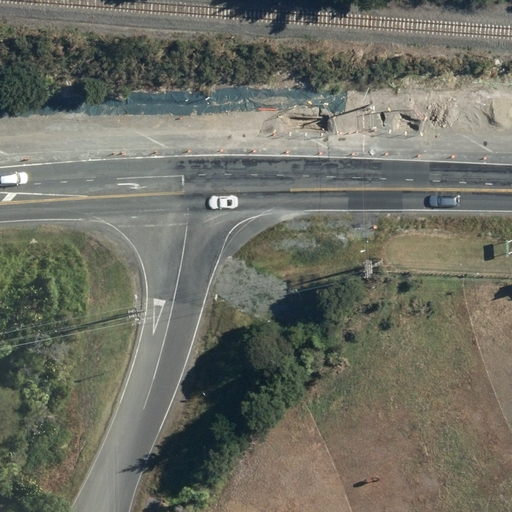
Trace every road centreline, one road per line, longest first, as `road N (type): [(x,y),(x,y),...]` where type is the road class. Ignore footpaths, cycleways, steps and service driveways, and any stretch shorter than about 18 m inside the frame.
road 1 (residential): [(105,511),(182,277),(190,171)]
road 2 (primary): [(511,178),(190,171)]
road 3 (primary): [(190,171),(0,180)]
